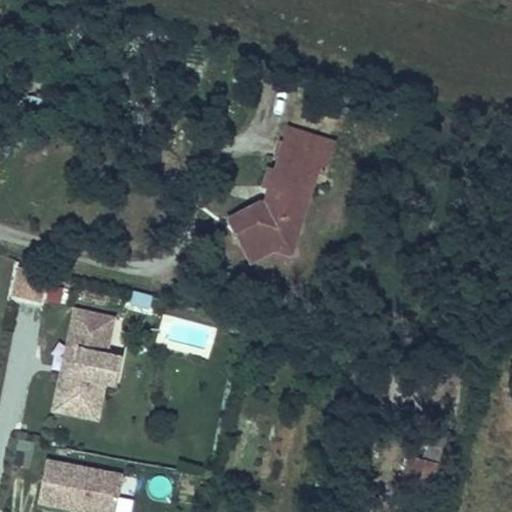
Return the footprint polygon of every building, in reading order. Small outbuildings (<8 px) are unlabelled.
[(292,249),(316,173),(324,175),(334,144),(288,130),(275,172),(268,170),(263,187),(269,189),(276,191),(274,199),(278,201),(276,208),(264,205),(261,204),(236,216),(254,253),(274,243),(292,249)] [(274,199),(276,191),(269,189),(264,205),(276,208),(278,201),(274,199)] [(254,253),(236,216),(228,220),(251,263),(274,251),(290,256),(292,249),(274,243),(254,253)] [(13,264),(9,295),(42,300),(46,269),(13,264)] [(65,304),(69,288),(50,283),(45,299),(65,304)] [(149,311),(153,294),(131,290),(128,306),(149,311)] [(115,387),(121,359),(106,356),(113,319),(76,311),(68,348),(79,350),(73,376),(62,374),(54,411),(97,420),(105,384),(115,387)] [(73,376),(79,350),(68,348),(62,374),(73,376)] [(407,376),(410,364),(392,360),(389,372),(407,376)] [(431,464),(438,430),(433,429),(425,462),(431,464)] [(440,466),(448,432),(438,430),(431,464),(440,466)] [(16,440),(14,463),(31,465),(32,441),(16,440)] [(35,506),(65,511),(115,511),(123,472),(45,456),(35,506)] [(423,504),(431,464),(425,462),(409,459),(400,498),(423,504)] [(423,504),(431,506),(440,466),(431,464),(423,504)]
